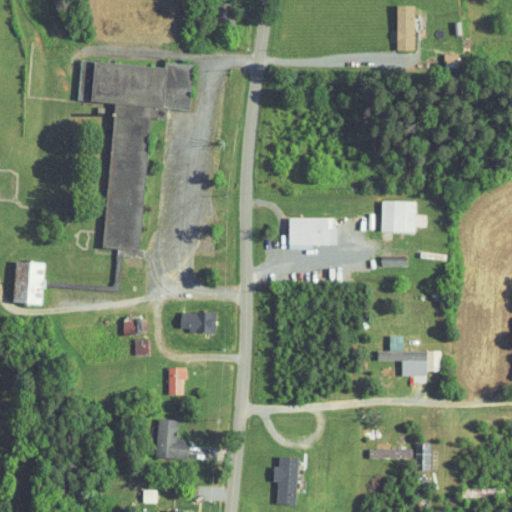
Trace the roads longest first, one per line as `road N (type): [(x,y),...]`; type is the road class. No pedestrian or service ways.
road 1 (residential): [(265,0),(248,158),(247,283)]
road 2 (residential): [(247,283),(231,511)]
road 3 (residential): [(511,397),(351,402)]
